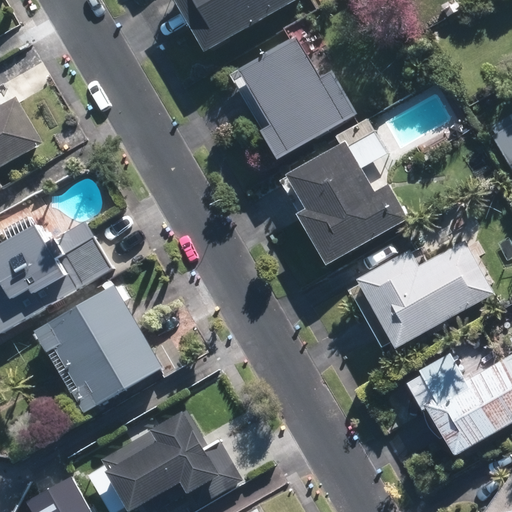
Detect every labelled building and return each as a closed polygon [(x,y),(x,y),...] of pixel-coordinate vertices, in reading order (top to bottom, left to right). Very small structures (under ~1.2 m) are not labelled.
[(196,0),(219,40),(288,0),(196,0)] [(286,35),(232,65),(281,154),(348,118),(322,70),(309,77),(286,35)] [(0,169),(28,155),(0,103),(0,169)] [(511,119),(495,130),(511,159),(511,119)] [(364,197),(338,148),(335,141),(289,165),(337,255),(394,225),(376,190),(364,197)] [(0,327),(92,276),(73,242),(48,256),(31,226),(0,242),(0,327)] [(402,251),(351,281),(390,348),(483,295),(450,237),(408,261),(402,251)] [(156,368),(109,286),(32,330),(80,411),(156,368)] [(419,403),(450,455),(511,418),(511,350),(462,380),(444,352),(412,371),(428,398),(419,403)] [(109,450),(138,510),(192,484),(199,500),(246,477),(209,401),(109,450)] [(511,511),(511,467),(480,511),(511,511)] [(80,511),(59,474),(17,499),(24,511),(80,511)]
